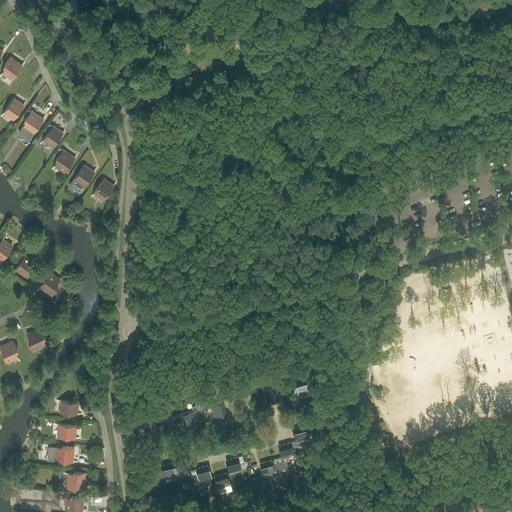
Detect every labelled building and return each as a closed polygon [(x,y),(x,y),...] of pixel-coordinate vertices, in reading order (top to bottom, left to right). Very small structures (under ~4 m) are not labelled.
[(154,58),(180,50),(177,39),(160,44),(160,45),(151,48),(154,58)] [(6,68),(2,73),(12,80),(22,65),(11,57),(4,67),(6,68)] [(182,85),(177,72),(171,74),(175,87),(182,85)] [(154,101),(172,96),(168,83),(149,89),(150,91),(147,92),(149,100),(153,99),(154,101)] [(14,98),(4,112),(14,119),(24,105),(14,98)] [(31,111),(28,109),(25,114),(28,116),(25,120),(26,122),(19,133),(29,140),(43,119),(31,110),(31,111)] [(43,140),(53,147),(63,132),(53,126),(43,140)] [(75,158),(63,149),(56,159),(58,161),(55,165),(65,172),(75,158)] [(85,165),(74,179),(84,186),(94,172),(85,165)] [(104,178),(94,193),(104,200),(114,185),(104,178)] [(439,238),(432,241),(435,249),(442,246),(439,238)] [(0,242),(0,258),(2,260),(13,246),(3,239),(0,242)] [(35,262),(26,255),(15,270),(27,278),(34,268),(32,267),(35,262)] [(50,273),(40,287),(52,295),(59,285),(57,284),(60,280),(50,273)] [(32,351),(45,344),(43,340),(45,339),(40,328),(27,334),(31,342),(29,343),(32,351)] [(0,346),(7,362),(18,357),(16,352),(18,351),(13,340),(0,346)] [(296,395),(309,391),(305,379),(293,383),(296,395)] [(280,400),(275,383),(262,387),(267,404),(280,400)] [(242,399),(253,396),(250,384),(239,387),(242,399)] [(197,411),(209,408),(206,397),(194,400),(197,411)] [(79,402),(61,400),(60,413),(78,414),(79,402)] [(215,419),(228,415),(224,403),(212,406),(215,419)] [(198,415),(197,411),(181,416),(186,434),(198,430),(194,417),(198,415)] [(383,422),(373,425),(374,430),(385,428),(383,422)] [(77,426),(59,424),(58,436),(76,438),(77,426)] [(277,459),(260,464),(263,476),(275,473),(289,469),(286,461),(288,460),(287,457),(295,455),(292,445),(298,444),(297,441),(308,438),(305,428),(293,430),(296,441),(291,442),(279,446),(282,458),(277,459)] [(49,448),(48,460),(73,462),(75,447),(62,446),(62,449),(49,448)] [(230,473),(242,469),(239,458),(227,461),(230,473)] [(164,479),(182,474),(179,462),(160,467),(164,479)] [(200,481),(212,478),(208,466),(191,470),(192,473),(198,472),(200,481)] [(74,474),(68,474),(67,488),(76,489),(76,486),(85,487),(86,473),(74,472),(74,474)] [(219,488),(231,485),(228,473),(215,476),(219,488)] [(66,497),(65,509),(83,511),(84,497),(72,496),(72,498),(66,497)]
